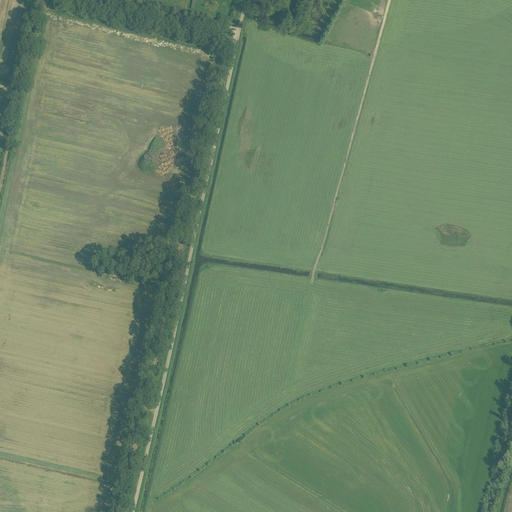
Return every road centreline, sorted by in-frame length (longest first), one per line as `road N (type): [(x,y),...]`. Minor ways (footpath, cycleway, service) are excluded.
road 1 (unclassified): [(132,511),(246,0)]
road 2 (track): [(226,40),(119,511)]
